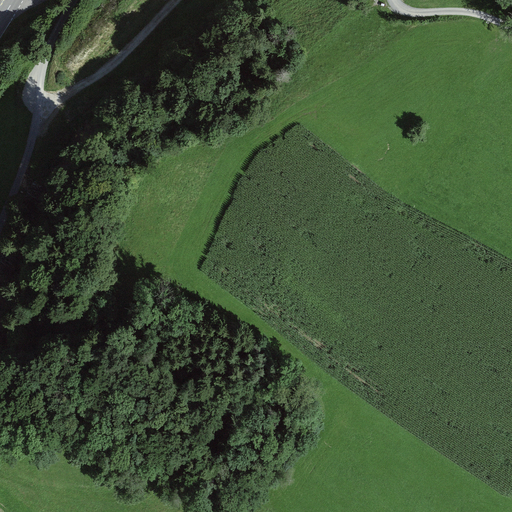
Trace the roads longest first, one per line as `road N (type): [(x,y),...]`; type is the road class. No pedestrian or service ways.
road 1 (unclassified): [(0,225),(23,171),(47,45),(75,0)]
road 2 (track): [(40,101),(53,102),(109,68),(174,0)]
road 3 (track): [(390,0),(403,12),(456,11),(511,28)]
